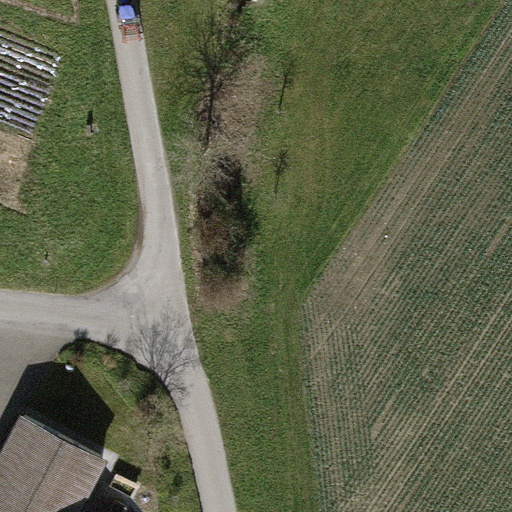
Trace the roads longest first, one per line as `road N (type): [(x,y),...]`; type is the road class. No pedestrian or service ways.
road 1 (track): [(177,317),(122,0)]
road 2 (track): [(177,317),(223,511)]
road 3 (track): [(0,309),(100,320),(177,317)]
